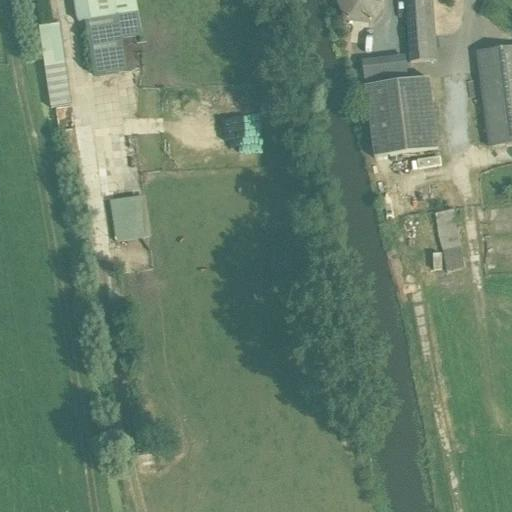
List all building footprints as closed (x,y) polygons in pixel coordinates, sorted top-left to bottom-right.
[(134,0),(74,0),(78,23),(115,16),(117,26),(138,23),(134,0)] [(388,0),(344,0),(353,16),(377,18),(388,0)] [(405,0),(410,64),(436,62),(434,37),(426,37),(423,0),(405,0)] [(488,149),(511,145),(511,50),(476,55),(488,149)] [(377,159),(438,151),(429,80),(368,88),(377,159)] [(149,196),(113,198),(116,241),(151,239),(149,196)] [(455,225),(462,223),(459,210),(435,215),(447,272),(464,269),(455,225)] [(136,414),(137,452),(151,451),(151,414),(136,414)]
